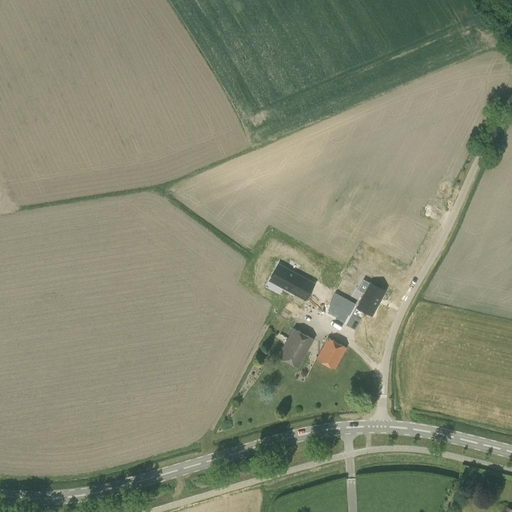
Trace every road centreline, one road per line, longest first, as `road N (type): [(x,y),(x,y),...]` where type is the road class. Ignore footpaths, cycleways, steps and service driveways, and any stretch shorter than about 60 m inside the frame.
road 1 (secondary): [(379,424),(62,495),(0,494)]
road 2 (residential): [(511,105),(392,330),(379,424)]
road 3 (secondary): [(511,452),(379,424)]
